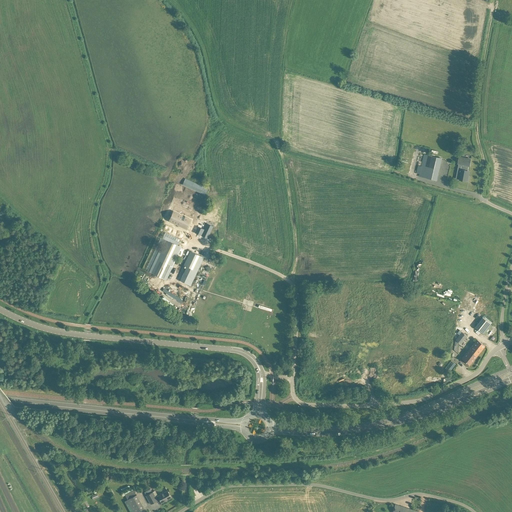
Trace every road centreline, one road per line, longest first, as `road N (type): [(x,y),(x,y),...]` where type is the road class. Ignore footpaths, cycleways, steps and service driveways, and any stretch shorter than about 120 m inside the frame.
road 1 (unclassified): [(473,511),(416,493),(392,500),(313,483),(232,485),(177,511)]
road 2 (track): [(482,200),(282,154),(223,117)]
road 3 (secondary): [(268,433),(374,429),(511,377)]
road 4 (tertiary): [(245,353),(60,332),(0,309)]
road 5 (secondary): [(509,369),(373,423),(270,424)]
road 6 (unclassified): [(498,347),(464,380),(403,403),(302,403),(292,376)]
road 7 (unclassified): [(292,376),(298,303),(287,279),(169,225)]
road 8 (secondary): [(200,421),(0,400)]
road 9 (track): [(479,197),(477,104),(493,0)]
road 10 (track): [(212,125),(195,58),(159,0)]
road 11 (track): [(287,279),(296,247),(282,154)]
